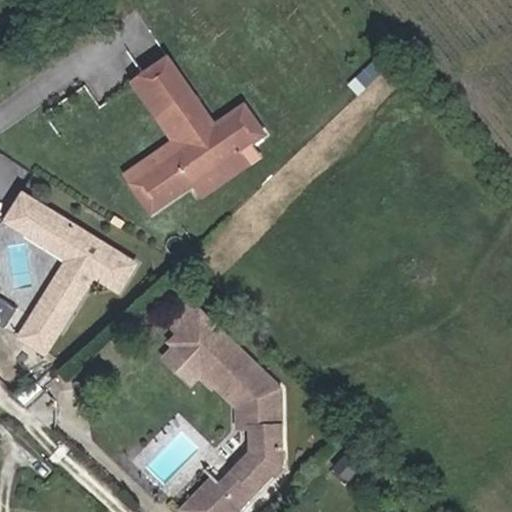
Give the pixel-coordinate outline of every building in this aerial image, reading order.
[(239,152),(265,134),(246,105),(216,126),(170,58),(145,75),(191,142),(133,182),(153,211),(196,181),(239,152)] [(191,142),(145,75),(135,82),(176,141),(127,174),(133,182),(191,142)] [(205,195),(248,165),(239,152),(196,181),(205,195)] [(140,263),(30,193),(13,219),(75,258),(37,317),(61,333),(99,273),(123,289),(140,263)] [(186,327),(201,311),(191,300),(168,324),(179,334),(186,327)] [(282,388),(208,317),(194,333),(186,327),(179,334),(171,343),(176,347),(203,374),(214,386),(216,383),(240,407),(252,407),(253,427),(253,452),(222,483),(215,476),(183,510),(184,511),(235,511),(274,473),(276,475),(283,469),(280,466),(283,463),(282,426),(276,426),(276,413),(282,413),(282,388)] [(203,374),(176,347),(165,358),(193,385),(203,374)] [(253,427),(252,407),(240,407),(240,427),(253,427)] [(236,447),(215,467),(224,476),(245,456),(236,447)] [(349,481),(361,468),(347,455),(335,467),(349,481)]
